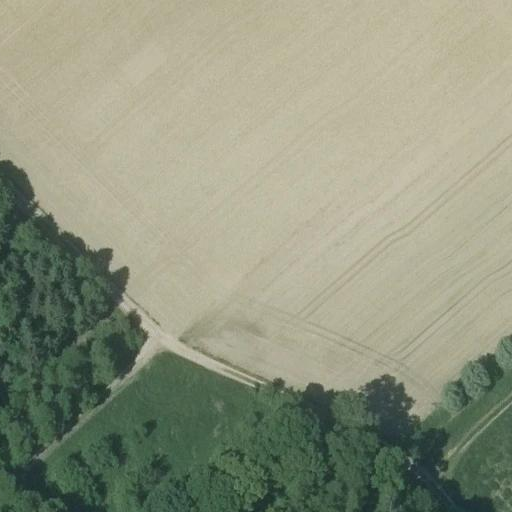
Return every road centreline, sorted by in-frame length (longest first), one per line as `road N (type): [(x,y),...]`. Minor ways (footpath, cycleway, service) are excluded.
road 1 (track): [(0,510),(151,364),(167,364),(357,460),(425,511)]
road 2 (track): [(0,212),(151,364)]
road 3 (track): [(511,397),(428,473),(394,485)]
